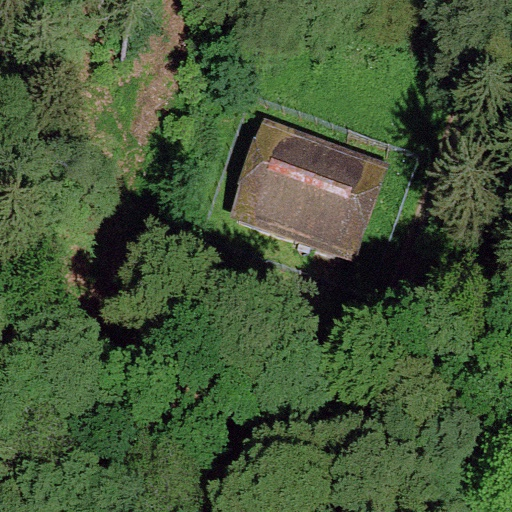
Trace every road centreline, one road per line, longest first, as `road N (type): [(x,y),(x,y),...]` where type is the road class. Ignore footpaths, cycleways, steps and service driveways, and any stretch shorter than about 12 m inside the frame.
road 1 (track): [(502,0),(371,356),(293,470)]
road 2 (track): [(364,511),(229,439),(0,339)]
